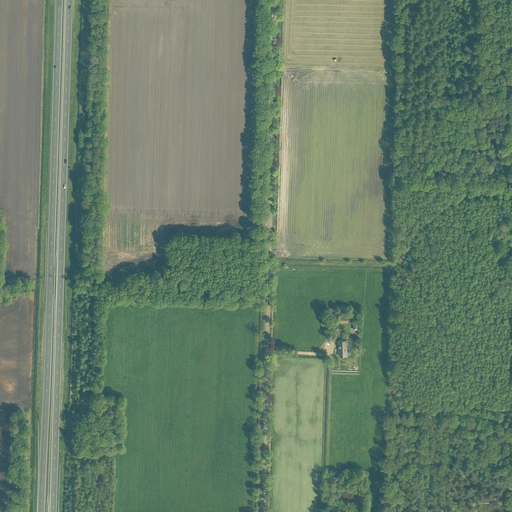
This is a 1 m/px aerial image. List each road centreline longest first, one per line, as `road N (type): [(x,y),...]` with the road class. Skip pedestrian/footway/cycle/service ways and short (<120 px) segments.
road 1 (trunk): [(58,0),(40,511)]
road 2 (trunk): [(52,511),(68,0)]
road 3 (tertiary): [(263,511),(275,0)]
